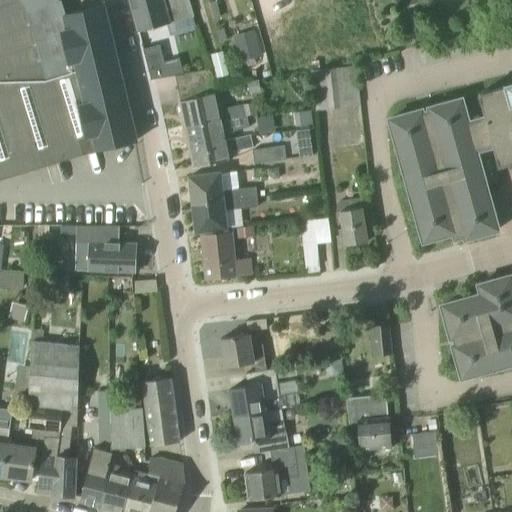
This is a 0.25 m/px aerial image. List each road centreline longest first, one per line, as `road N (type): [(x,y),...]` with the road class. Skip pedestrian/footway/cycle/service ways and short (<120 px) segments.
road 1 (residential): [(178,309),(404,283),(511,255)]
road 2 (residential): [(112,0),(159,174),(178,309)]
road 3 (residential): [(202,511),(178,309)]
